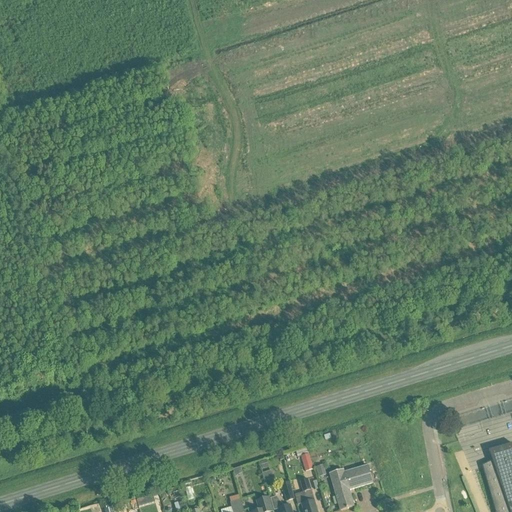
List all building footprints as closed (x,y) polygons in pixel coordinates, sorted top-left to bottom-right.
[(485,469),(483,470),(484,472),(485,476),(494,510),(494,511),(511,511),(511,445),(493,451),(489,452),(494,466),(490,468),(489,468),(488,468),(487,468),(487,469),(486,469),(485,469)] [(309,455),(301,458),(306,473),(313,471),(309,455)] [(267,461),(260,463),(262,470),(269,468),(267,461)] [(320,478),(326,477),(323,466),(317,468),(320,478)] [(341,511),(354,508),(350,496),(355,495),(356,492),(355,490),(373,485),(368,467),(344,474),(343,471),(330,475),(340,511),(341,511)] [(271,469),(263,472),(266,479),(273,476),(271,469)] [(303,511),(317,511),(314,502),(311,491),(308,481),(300,483),(304,494),(307,504),(302,506),(303,511)] [(282,486),(284,491),(285,498),(287,503),(295,500),(290,483),(282,486)] [(188,501),(194,500),(191,489),(185,491),(188,501)] [(272,511),(269,499),(257,503),(259,511),(272,511)] [(277,499),(271,501),(274,511),(276,511),(292,511),(291,507),(284,509),(277,499)] [(243,511),(241,501),(230,504),(232,511),(243,511)] [(186,502),(178,504),(180,511),(188,509),(186,502)]
